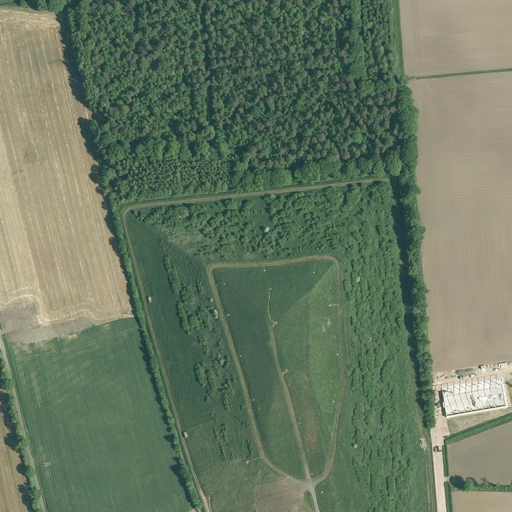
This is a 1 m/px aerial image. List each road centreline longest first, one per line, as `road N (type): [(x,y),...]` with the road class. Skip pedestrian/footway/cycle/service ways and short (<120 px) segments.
road 1 (track): [(311,486),(265,462),(208,270),(336,260),(347,373),(322,480)]
road 2 (track): [(345,0),(350,86),(399,82),(395,0)]
road 3 (unclassified): [(0,338),(44,511)]
